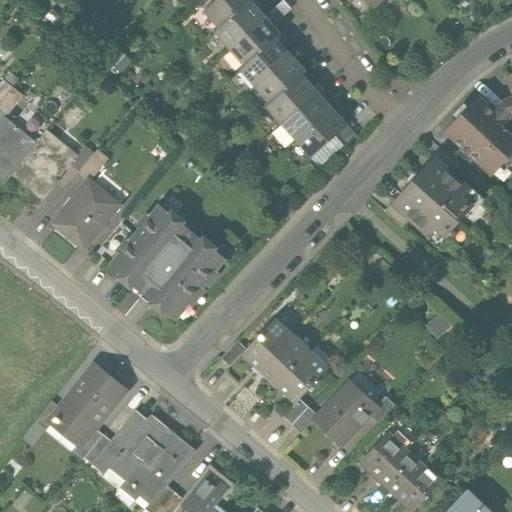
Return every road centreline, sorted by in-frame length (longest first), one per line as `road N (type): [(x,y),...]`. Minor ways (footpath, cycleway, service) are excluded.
road 1 (residential): [(409,122),(170,377)]
road 2 (residential): [(0,241),(170,377)]
road 3 (residential): [(170,377),(325,511)]
road 4 (residential): [(409,122),(373,87),(311,0)]
road 5 (residential): [(511,37),(466,64),(409,122)]
